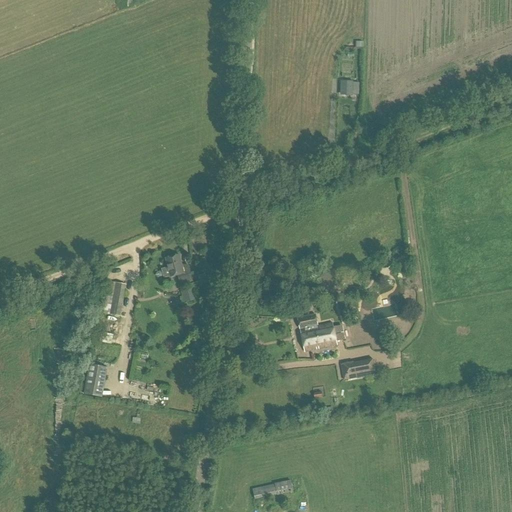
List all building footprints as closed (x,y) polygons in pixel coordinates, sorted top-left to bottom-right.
[(353,81),(353,80),(341,80),(341,94),(353,94),(353,93),(353,81)] [(166,259),(171,277),(177,276),(179,285),(192,282),(189,267),(182,269),(179,256),(166,259)] [(323,277),(339,287),(345,277),(329,267),(323,277)] [(110,314),(119,316),(125,285),(116,283),(110,314)] [(183,292),(185,303),(197,300),(194,289),(183,292)] [(298,319),(300,330),(304,352),(337,345),(332,323),(317,327),(315,315),(298,319)] [(93,353),(114,358),(117,343),(109,341),(111,332),(99,329),(97,340),(96,340),(93,353)] [(344,364),(346,376),(370,371),(368,359),(344,364)] [(84,395),(102,398),(107,368),(90,365),(84,395)] [(289,479),(250,484),(252,497),(291,492),(289,479)]
